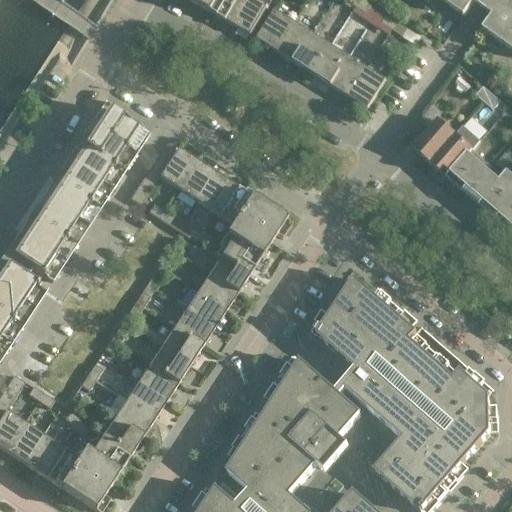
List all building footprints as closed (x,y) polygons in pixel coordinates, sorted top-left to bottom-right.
[(185,0),(204,11),(213,16),(222,0),(185,0)] [(247,0),(222,0),(213,16),(232,27),(247,0)] [(251,38),(268,8),(253,0),(247,0),(232,27),(251,38)] [(355,9),(360,1),(358,0),(345,0),(344,2),(355,9)] [(493,18),(491,21),(483,31),(499,43),(511,52),(511,4),(506,0),(437,0),(448,7),(464,18),(474,5),(481,10),(493,18)] [(360,1),(355,9),(366,16),(371,8),(360,1)] [(275,12),(257,41),(275,53),(294,24),(275,12)] [(392,32),(397,24),(386,17),(381,25),(392,32)] [(275,53),(294,65),(312,36),(294,24),(275,53)] [(397,24),(392,32),(402,39),(407,31),(397,24)] [(294,65),(312,77),(331,48),(312,36),(294,65)] [(312,77),(331,88),(349,59),(331,48),(312,77)] [(331,88),(349,100),(368,71),(349,59),(331,88)] [(349,100),(368,112),(386,83),(368,71),(349,100)] [(477,99),(474,103),(479,108),(483,104),(485,106),(492,97),(484,90),(476,98),(477,99)] [(492,97),(485,106),(493,113),(500,104),(492,97)] [(113,115),(117,110),(106,103),(6,254),(52,284),(148,138),(113,115)] [(456,138),(439,123),(417,147),(424,154),(420,158),(431,167),(456,138)] [(462,131),(456,138),(431,167),(440,175),(444,171),(450,175),(446,180),(447,181),(472,152),(479,145),(462,131)] [(170,162),(175,154),(165,147),(160,155),(170,162)] [(178,192),(197,163),(178,151),(175,154),(170,162),(166,169),(161,176),(159,179),(159,180),(178,192)] [(503,179),(472,152),(447,181),(465,197),(469,192),(481,203),(477,208),(479,210),(483,205),(493,213),(497,209),(503,214),(510,220),(506,224),(511,229),(511,236),(511,237),(511,178),(507,175),(503,179)] [(166,169),(170,162),(160,155),(156,162),(166,169)] [(166,169),(156,162),(151,169),(161,176),(166,169)] [(196,204),(215,175),(197,163),(178,192),(196,204)] [(161,176),(151,169),(147,175),(158,182),(159,180),(159,179),(161,176)] [(158,182),(147,175),(143,182),(153,189),(158,182)] [(214,216),(233,187),(215,175),(196,204),(214,216)] [(149,195),(153,189),(143,182),(138,188),(149,195)] [(232,228),(251,199),(233,187),(214,216),(232,228)] [(149,195),(138,188),(134,195),(145,202),(149,195)] [(141,208),(145,202),(134,195),(130,201),(141,208)] [(262,259),(286,222),(251,199),(232,228),(227,236),(262,259)] [(164,214),(153,207),(148,214),(159,221),(164,214)] [(174,221),(164,214),(159,221),(169,228),(174,221)] [(189,231),(186,239),(198,243),(201,234),(189,231)] [(201,234),(198,243),(211,247),(213,238),(201,234)] [(250,277),(262,259),(227,236),(221,244),(228,248),(221,258),(250,277)] [(171,251),(179,256),(186,245),(178,240),(171,251)] [(167,274),(174,263),(166,258),(159,269),(167,274)] [(238,295),(250,277),(221,258),(209,276),(238,295)] [(1,262),(0,263),(0,363),(47,292),(27,278),(29,275),(10,262),(7,266),(1,262)] [(160,285),(167,274),(159,269),(152,280),(160,285)] [(201,271),(190,288),(198,293),(198,294),(197,294),(226,313),(238,295),(209,276),(209,277),(201,271)] [(444,488),(471,457),(490,435),(489,399),(354,281),(317,338),(217,490),(202,511),(433,511),(450,494),(444,488)] [(143,310),(150,299),(142,294),(135,305),(143,310)] [(226,313),(197,294),(186,312),(214,331),(226,313)] [(136,320),(143,310),(135,305),(128,315),(136,320)] [(214,331),(186,312),(174,330),(202,349),(214,331)] [(190,367),(202,349),(174,330),(162,348),(190,367)] [(119,346),(126,336),(118,331),(111,341),(119,346)] [(112,357),(119,346),(111,341),(104,352),(112,357)] [(178,386),(190,367),(162,348),(150,367),(178,386)] [(95,383),(102,372),(94,367),(87,378),(95,383)] [(178,386),(150,367),(138,385),(166,404),(178,386)] [(20,391),(24,385),(14,378),(9,384),(20,391)] [(88,393),(95,383),(87,378),(80,388),(88,393)] [(16,398),(20,391),(9,384),(5,391),(16,398)] [(155,422),(166,404),(138,385),(126,403),(155,422)] [(38,404),(43,396),(33,389),(28,397),(38,404)] [(16,398),(5,391),(1,397),(12,404),(16,398)] [(49,411),(54,403),(43,396),(38,404),(49,411)] [(75,396),(68,407),(76,412),(83,401),(75,396)] [(12,404),(1,397),(0,398),(0,405),(7,411),(12,404)] [(143,440),(155,422),(126,403),(114,421),(143,440)] [(24,425),(6,413),(5,413),(3,417),(0,421),(0,450),(5,454),(24,425)] [(72,431),(79,425),(71,415),(64,421),(72,431)] [(143,440),(114,421),(102,439),(131,458),(143,440)] [(24,466),(42,437),(24,425),(5,454),(24,466)] [(79,425),(72,431),(81,440),(88,434),(79,425)] [(42,478),(60,449),(42,437),(24,466),(42,478)] [(131,458),(102,439),(96,449),(89,445),(84,453),(119,476),(131,458)] [(60,490),(79,461),(60,449),(42,478),(60,490)] [(93,511),(95,511),(119,476),(84,453),(79,461),(60,490),(93,511)]
